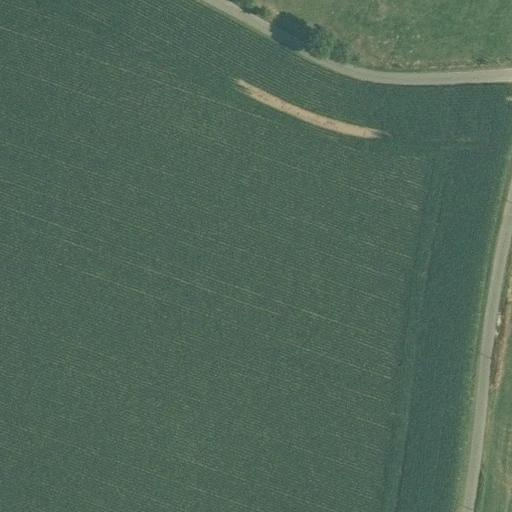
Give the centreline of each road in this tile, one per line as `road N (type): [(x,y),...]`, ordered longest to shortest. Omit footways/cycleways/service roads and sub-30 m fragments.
road 1 (unclassified): [(205,0),(305,51),(410,83),(511,77)]
road 2 (unclassified): [(511,210),(486,309),(469,511)]
